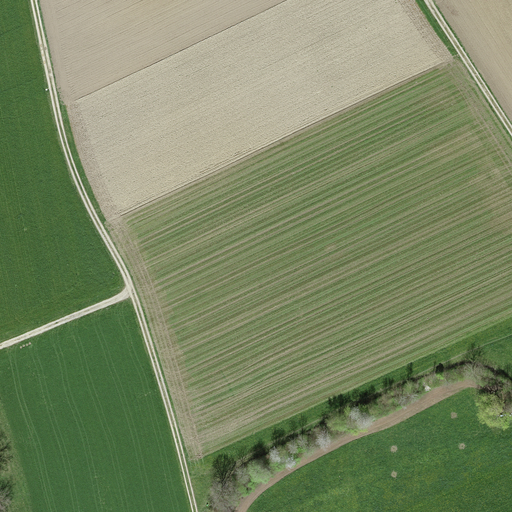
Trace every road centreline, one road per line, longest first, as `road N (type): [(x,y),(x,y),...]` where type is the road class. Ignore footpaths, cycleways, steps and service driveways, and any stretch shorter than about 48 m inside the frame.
road 1 (track): [(33,0),(67,153),(133,291),(195,511)]
road 2 (track): [(511,130),(430,0)]
road 3 (track): [(133,291),(0,348)]
